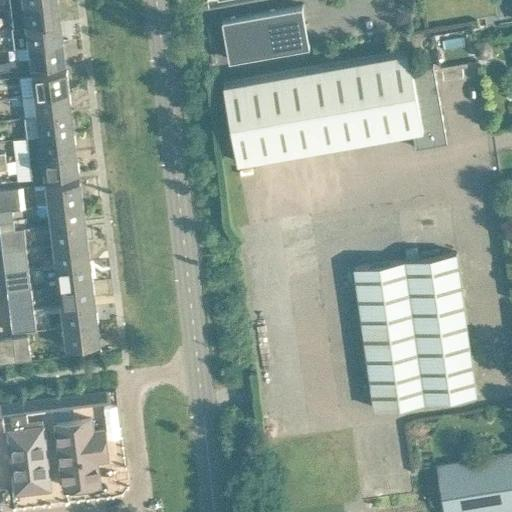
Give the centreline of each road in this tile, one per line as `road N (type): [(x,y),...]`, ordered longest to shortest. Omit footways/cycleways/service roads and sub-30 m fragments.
road 1 (tertiary): [(197,370),(156,0)]
road 2 (residential): [(197,370),(136,378),(129,400),(139,496),(128,511)]
road 3 (tertiary): [(213,511),(197,370)]
